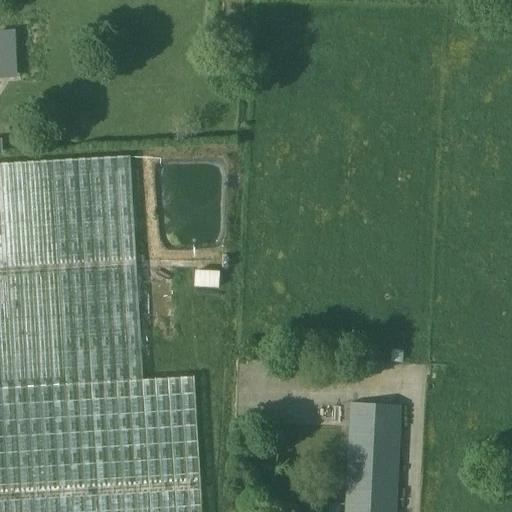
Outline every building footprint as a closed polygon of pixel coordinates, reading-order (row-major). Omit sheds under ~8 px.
[(0,80),(21,80),(19,28),(0,28),(0,80)] [(0,511),(202,511),(195,377),(143,380),(138,285),(130,156),(0,163),(0,511)] [(195,285),(220,286),(221,270),(195,269),(195,285)] [(346,511),(396,511),(402,406),(352,403),(346,511)] [(322,511),(339,511),(340,503),(323,502),(322,511)]
